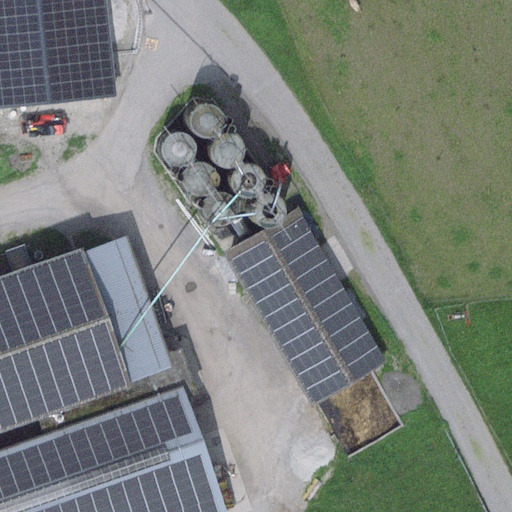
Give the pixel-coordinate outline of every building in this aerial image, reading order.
[(106,50),(91,0),(75,0),(53,7),(69,61),(106,50)] [(204,97),(199,93),(193,90),(187,90),(181,91),(176,95),(172,100),(170,106),(170,112),(172,118),(176,123),(181,126),(187,128),(194,127),(199,125),(204,120),(207,115),(208,108),(207,102),(204,97)] [(225,129),(220,125),(214,123),(208,122),(202,124),(197,127),(193,132),(191,138),(191,145),(193,151),(197,156),(203,159),(209,160),(215,160),(221,157),(225,153),(228,147),(229,141),(228,135),(225,129)] [(179,136),(175,132),(169,129),(163,129),(157,130),(151,134),(147,139),(146,145),(146,151),(148,157),(152,162),(157,166),(163,167),(169,166),(175,164),(180,159),(183,154),(183,148),(182,141),(179,136)] [(248,161),(243,157),(237,155),(231,154),(225,156),(220,159),(216,164),(214,170),(214,177),(216,183),(220,187),(225,191),(232,192),(238,191),(243,189),(248,185),(251,179),(252,173),(251,167),(248,161)] [(203,170),(198,166),(192,164),(186,163),(180,165),(175,168),(171,173),(169,179),(169,186),(171,191),(175,196),(181,200),(187,201),(193,201),(199,198),(203,194),(206,188),(207,182),(206,176),(203,170)] [(268,195),(264,191),(258,188),(252,188),(246,189),(240,193),(237,198),(234,204),(235,210),(237,216),(241,221),(246,224),(252,226),(259,225),(264,222),(269,218),(272,213),(273,206),(271,200),(268,195)] [(222,205),(218,201),(212,199),(206,198),(200,200),(194,203),(191,208),(189,214),(189,221),(191,227),(195,231),(200,235),(206,236),(213,235),(218,233),(223,229),(226,223),(227,217),(226,211),(222,205)] [(293,207),(214,251),(302,406),(381,361),(293,207)] [(118,234),(0,274),(0,427),(27,418),(166,369),(158,348),(118,234)] [(32,433),(0,444),(0,511),(223,511),(178,389),(192,384),(177,341),(158,348),(166,369),(27,418),(32,433)] [(336,464),(400,434),(383,398),(319,427),(336,464)]
